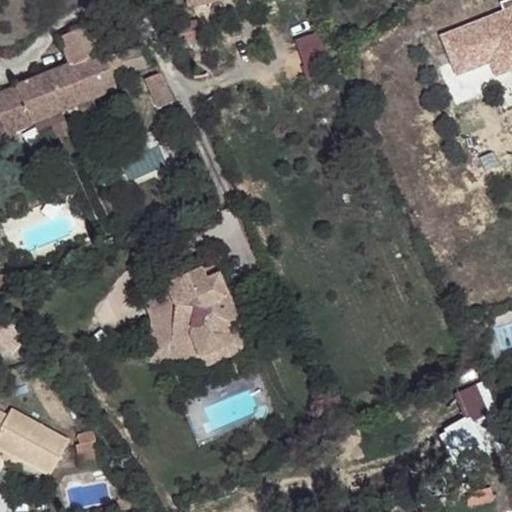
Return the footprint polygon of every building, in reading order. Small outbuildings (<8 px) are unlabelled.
[(117,34),(111,19),(91,30),(97,44),(117,34)] [(97,44),(91,30),(60,41),(71,69),(81,66),(95,97),(113,89),(111,78),(107,61),(97,44)] [(148,48),(146,43),(107,61),(111,78),(156,59),(150,47),(148,48)] [(95,97),(81,66),(71,69),(49,78),(63,112),(66,110),(95,97)] [(488,78),(490,76),(491,73),(490,70),(489,68),(486,67),(484,66),(481,67),(479,68),(477,70),(477,73),(477,76),(478,79),(481,80),(484,81),(486,80),(488,78)] [(161,77),(158,74),(146,80),(159,109),(172,103),(161,77)] [(63,112),(49,78),(0,96),(0,125),(4,136),(63,112)] [(220,280),(215,269),(203,273),(210,285),(220,280)] [(12,276),(9,272),(6,274),(3,279),(5,282),(9,281),(12,276)] [(203,273),(168,288),(177,307),(175,320),(171,351),(196,353),(200,361),(227,350),(231,359),(251,350),(238,321),(220,280),(210,285),(203,273)] [(177,307),(168,288),(162,291),(175,320),(177,307)] [(12,319),(0,325),(0,340),(10,358),(28,348),(12,319)] [(196,353),(171,351),(169,367),(205,372),(231,359),(227,350),(200,361),(196,353)] [(468,418),(494,403),(481,381),(456,396),(468,418)] [(60,435),(4,401),(0,406),(0,444),(14,453),(39,469),(60,435)] [(511,434),(489,445),(504,477),(511,473),(511,434)] [(14,453),(0,444),(0,452),(10,459),(14,453)] [(489,445),(471,454),(486,485),(504,477),(489,445)]
